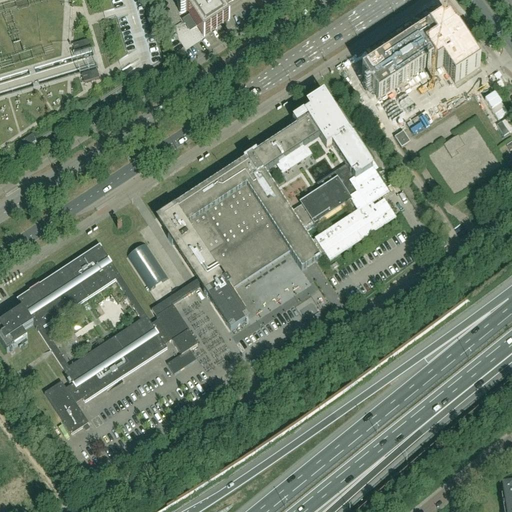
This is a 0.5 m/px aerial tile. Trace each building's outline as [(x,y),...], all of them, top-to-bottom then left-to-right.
[(0,0),(0,171),(164,64),(144,0),(0,0)] [(178,0),(179,1),(177,2),(180,13),(190,11),(192,18),(202,16),(205,19),(208,17),(208,18),(209,17),(209,16),(220,9),(220,10),(221,9),(232,1),(232,2),(233,1),(233,0),(178,0)] [(430,31),(362,75),(378,100),(379,100),(381,103),(387,98),(386,96),(433,64),(437,70),(443,66),(450,78),(447,80),(452,86),(455,85),(480,68),(483,66),(478,59),(475,61),(472,56),(475,54),(470,47),(467,49),(464,44),(467,42),(462,35),(459,37),(455,31),(450,23),(444,27),(441,23),(430,31)] [(168,240),(172,246),(173,245),(177,251),(178,251),(184,261),(197,281),(151,312),(156,319),(173,308),(172,305),(201,287),(205,293),(205,294),(203,295),(207,300),(209,298),(211,301),(231,332),(244,323),(248,321),(232,296),(227,289),(231,286),(227,280),(232,276),(246,267),(249,270),(249,269),(284,246),(285,246),(301,272),(314,263),(316,262),(325,256),(330,263),(356,245),(360,243),(395,220),(395,221),(396,220),(393,217),(384,203),(374,209),(372,206),(388,195),(374,173),(375,173),(374,172),(374,173),(372,170),(369,166),(368,163),(372,160),(372,161),(353,131),(353,132),(349,134),(329,103),(326,99),(309,111),(310,112),(304,116),(303,114),(300,117),(295,120),(293,121),(292,121),(296,128),(294,129),(252,157),(161,216),(162,217),(157,220),(158,221),(166,233),(165,233),(169,239),(168,240)] [(410,144),(403,133),(394,139),(401,150),(410,144)] [(465,147),(458,137),(443,147),(452,160),(458,156),(456,153),(465,147)] [(411,186),(402,191),(415,210),(421,219),(429,214),(423,204),(411,186)] [(128,258),(150,292),(168,280),(146,246),(128,258)] [(71,437),(89,425),(76,406),(83,401),(85,405),(167,351),(166,348),(165,347),(171,343),(172,344),(173,344),(181,357),(167,366),(174,377),(197,362),(190,352),(198,347),(189,333),(190,332),(173,308),(156,319),(157,320),(150,324),(147,319),(121,279),(100,247),(17,301),(23,310),(12,317),(11,315),(8,317),(0,321),(0,342),(7,353),(28,340),(23,333),(33,326),(70,382),(68,383),(69,386),(71,385),(72,384),(73,386),(66,391),(62,384),(44,395),(71,437)] [(511,503),(511,485),(501,487),(501,488),(502,488),(505,505),(511,503)]
